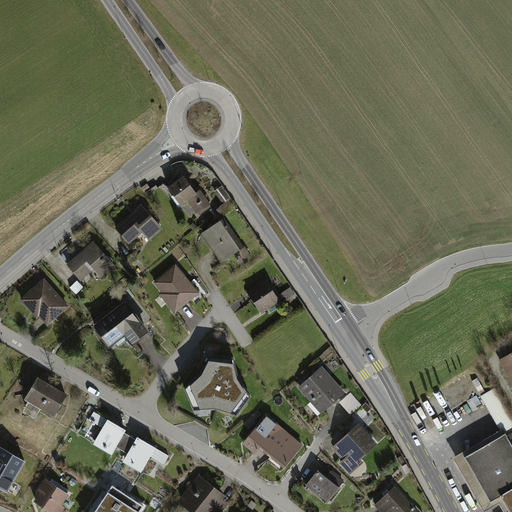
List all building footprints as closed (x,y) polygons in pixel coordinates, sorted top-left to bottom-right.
[(183,177),(169,188),(181,205),(188,199),(198,213),(209,205),(199,191),(195,194),(183,177)] [(215,192),(220,199),(225,195),(220,188),(215,192)] [(222,216),(233,206),(228,200),(217,211),(222,216)] [(135,212),(116,229),(128,242),(144,228),(151,236),(161,228),(141,205),(134,211),(135,212)] [(223,220),(203,233),(214,249),(223,243),(231,255),(242,247),(223,220)] [(93,242),(67,264),(81,279),(93,270),(100,278),(115,267),(93,242)] [(175,266),(156,283),(164,293),(166,291),(172,298),(168,302),(175,311),(197,292),(175,266)] [(44,280),(22,299),(30,309),(35,304),(40,311),(38,313),(47,323),(67,306),(44,280)] [(265,281),(249,292),(262,311),(278,300),(265,281)] [(114,312),(95,327),(103,337),(108,333),(114,341),(119,347),(125,342),(128,346),(132,343),(133,343),(147,332),(129,309),(121,315),(123,318),(120,320),(114,312)] [(234,357),(210,354),(200,374),(184,388),(194,410),(216,409),(236,415),(250,396),(239,378),(234,357)] [(320,369),(301,386),(323,411),(342,394),(326,376),(328,374),(323,367),(320,369)] [(37,379),(27,397),(43,406),(42,407),(55,414),(66,395),(37,379)] [(511,431),(511,415),(496,388),(489,391),(480,396),(503,435),(505,433),(506,435),(511,431)] [(253,420),(261,414),(259,411),(251,417),(253,420)] [(94,412),(89,420),(103,428),(108,420),(94,412)] [(267,416),(244,444),(255,452),(261,445),(268,450),(282,433),(273,426),(275,423),(267,416)] [(87,420),(80,432),(112,451),(115,446),(122,450),(130,436),(123,432),(125,430),(108,420),(103,428),(89,420),(88,420),(87,420)] [(342,446),(336,451),(344,460),(341,463),(350,472),(361,462),(358,458),(374,443),(358,426),(339,443),(342,446)] [(290,440),(282,433),(268,450),(285,464),(301,445),(292,437),(290,440)] [(503,435),(465,457),(490,502),(501,495),(509,510),(510,509),(511,511),(511,445),(506,435),(505,433),(503,435)] [(128,453),(125,459),(142,469),(150,455),(155,447),(137,437),(136,439),(130,436),(122,450),(128,453)] [(0,446),(0,487),(7,491),(25,461),(0,446)] [(169,456),(155,447),(150,455),(164,464),(169,456)] [(490,502),(465,457),(454,463),(481,509),(490,504),(489,502),(490,502)] [(318,471),(307,485),(327,501),(338,487),(318,471)] [(199,479),(182,501),(195,511),(197,509),(200,511),(208,511),(209,511),(220,511),(226,505),(214,495),(216,492),(199,479)] [(44,489),(36,501),(52,511),(55,511),(67,495),(46,480),(42,487),(44,489)] [(112,485),(94,511),(139,511),(143,505),(112,485)] [(394,487),(375,504),(382,511),(408,511),(413,507),(394,487)] [(72,510),(75,502),(67,499),(64,506),(72,510)]
